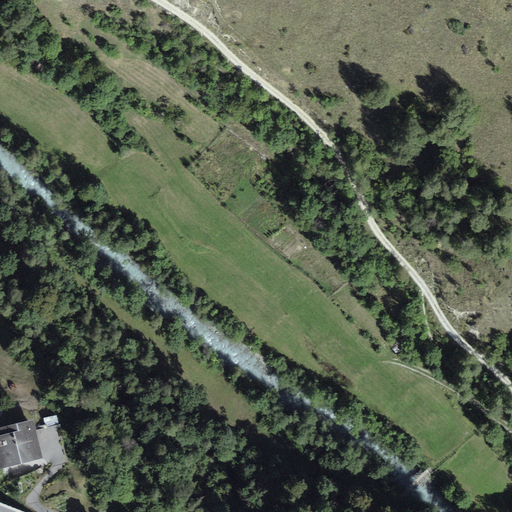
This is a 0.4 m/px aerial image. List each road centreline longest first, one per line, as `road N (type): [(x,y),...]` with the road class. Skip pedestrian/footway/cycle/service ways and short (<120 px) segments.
road 1 (track): [(323,136),(202,27),(156,0)]
road 2 (track): [(422,285),(379,235),(323,136)]
road 3 (track): [(511,431),(405,366),(354,353)]
road 4 (track): [(511,390),(446,328),(422,285)]
